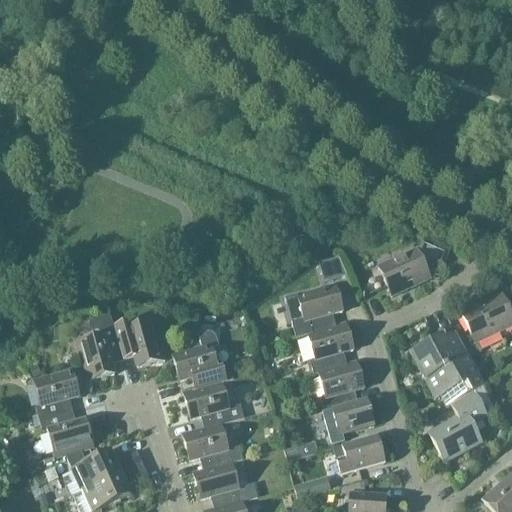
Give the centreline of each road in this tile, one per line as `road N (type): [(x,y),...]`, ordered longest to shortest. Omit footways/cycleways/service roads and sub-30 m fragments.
road 1 (residential): [(420,511),(368,334),(467,286)]
road 2 (residential): [(176,511),(143,399),(115,407)]
